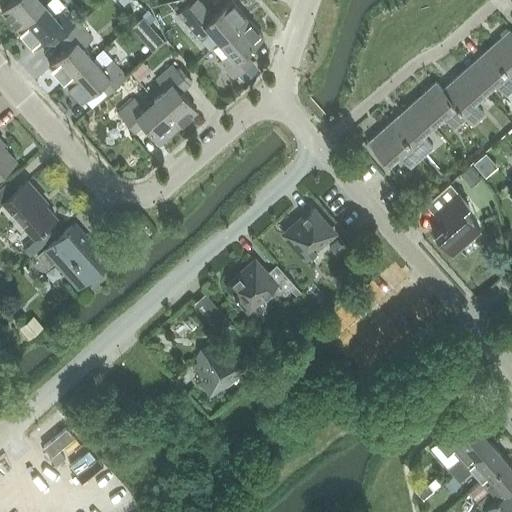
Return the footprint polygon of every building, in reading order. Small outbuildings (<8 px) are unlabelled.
[(13,0),(0,12),(16,30),(44,6),(38,0),(13,0)] [(193,0),(176,15),(185,25),(198,41),(209,32),(219,44),(246,20),(229,1),(211,17),(196,0),(193,0)] [(54,17),(44,6),(16,30),(32,48),(50,31),(59,40),(77,23),(64,8),(54,17)] [(261,37),(246,20),(219,44),(212,51),(221,61),(218,63),(231,78),(250,61),(243,53),(261,37)] [(64,84),(91,59),(82,48),(92,39),(77,23),(59,40),(67,49),(48,66),(64,84)] [(487,51),(511,79),(511,34),(510,31),(487,51)] [(506,95),(511,89),(511,79),(487,51),(465,71),(484,92),(495,82),(506,95)] [(91,59),(64,84),(80,101),(99,84),(108,94),(126,78),(112,61),(102,70),(91,59)] [(154,99),(178,127),(196,111),(180,93),(189,85),(172,65),(155,80),(164,90),(154,99)] [(473,101),(484,92),(465,71),(442,90),(466,118),(472,125),(485,114),(473,101)] [(466,118),(442,90),(436,83),(413,103),(432,125),(443,115),(455,128),(466,118)] [(178,127),(154,99),(143,109),(134,98),(118,113),(135,133),(144,125),(160,142),(178,127)] [(421,134),(432,125),(413,103),(390,123),(421,158),(433,147),(421,134)] [(409,168),(421,158),(390,123),(367,143),(386,164),(397,154),(409,168)] [(0,174),(15,161),(0,144),(0,174)] [(27,180),(2,203),(35,239),(25,249),(30,256),(52,237),(43,227),(55,216),(38,198),(41,196),(27,180)] [(482,230),(463,210),(469,205),(458,192),(459,192),(451,183),(427,203),(445,225),(434,235),(453,255),(482,230)] [(312,209),(283,234),(305,258),(333,233),(312,209)] [(71,226),(37,256),(47,268),(54,261),(77,287),(107,260),(82,231),(79,234),(71,226)] [(284,295),(294,286),(276,265),(266,274),(254,261),(225,286),(245,309),(274,284),(284,295)] [(208,282),(197,291),(207,305),(219,296),(208,282)] [(200,314),(216,330),(227,320),(211,304),(200,314)] [(218,341),(196,360),(200,383),(226,389),(241,376),(236,348),(218,341)] [(453,476),(490,444),(475,426),(467,417),(456,427),(437,443),(446,453),(450,450),(458,460),(447,469),(453,476)] [(453,476),(458,482),(469,473),(479,484),(505,461),(490,444),(453,476)] [(511,469),(505,461),(479,484),(468,493),(476,504),(483,511),(509,489),(511,486),(511,469)] [(511,511),(511,492),(509,489),(483,511),(481,511),(511,511)]
